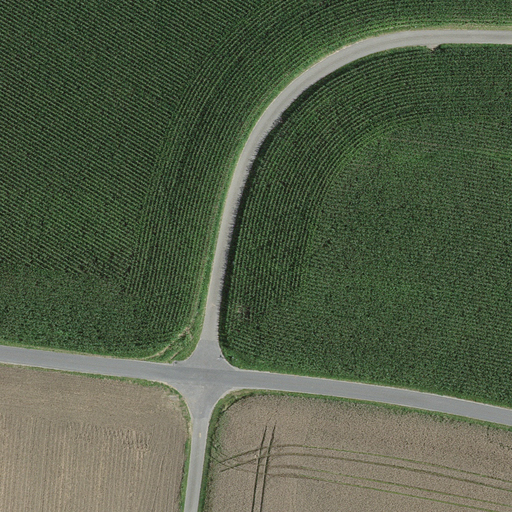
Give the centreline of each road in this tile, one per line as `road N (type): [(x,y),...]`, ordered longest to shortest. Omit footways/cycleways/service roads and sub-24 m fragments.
road 1 (unclassified): [(202,377),(226,235),(248,158),(273,112),(312,76),(369,46),(511,41)]
road 2 (unclassified): [(202,377),(370,392),(511,418)]
road 3 (unclassified): [(0,350),(202,377)]
